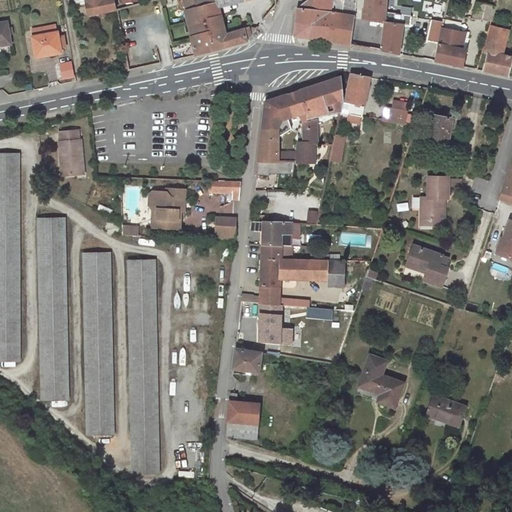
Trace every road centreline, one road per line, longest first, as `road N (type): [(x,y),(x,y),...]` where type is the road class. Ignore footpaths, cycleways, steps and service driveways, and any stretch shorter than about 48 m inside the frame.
road 1 (unclassified): [(217,442),(254,96),(266,61)]
road 2 (secondary): [(266,61),(0,112)]
road 3 (secondary): [(511,91),(388,66),(266,61)]
road 4 (residential): [(370,486),(217,442)]
